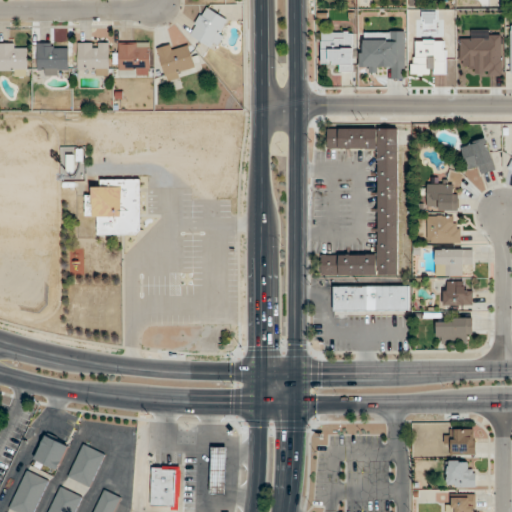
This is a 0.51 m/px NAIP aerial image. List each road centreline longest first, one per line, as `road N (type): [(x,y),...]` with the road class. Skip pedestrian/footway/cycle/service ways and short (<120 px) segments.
road 1 (secondary): [(511,369),(164,369),(0,337)]
road 2 (secondary): [(0,371),(165,401),(511,401)]
road 3 (secondary): [(286,511),(297,403),(298,0)]
road 4 (secondary): [(260,0),(263,301),(253,511)]
road 5 (tertiary): [(511,105),(262,106)]
road 6 (residential): [(0,10),(151,8),(160,0)]
road 7 (residential): [(502,369),(501,211)]
